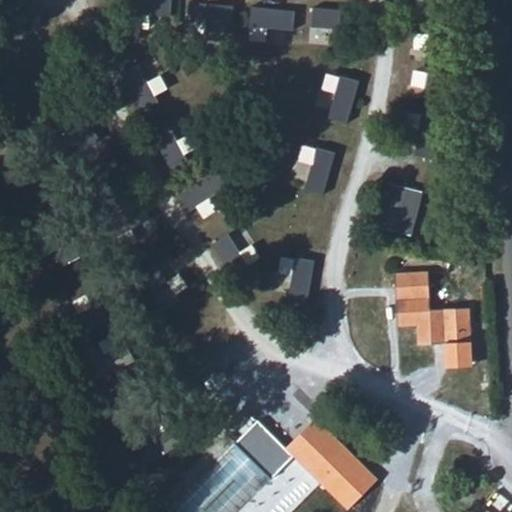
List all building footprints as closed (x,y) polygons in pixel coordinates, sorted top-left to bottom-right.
[(162,79),(149,49),(120,61),(132,91),(162,79)] [(151,116),(171,154),(196,140),(176,103),(151,116)] [(84,145),(93,164),(123,150),(114,131),(84,145)] [(327,195),(337,155),(320,150),(310,190),(327,195)] [(383,225),(419,236),(432,192),(395,181),(383,225)] [(191,193),(204,221),(221,214),(207,185),(191,193)] [(128,236),(158,225),(151,204),(120,215),(128,236)] [(231,234),(248,266),(266,257),(249,225),(231,234)] [(425,269),(413,270),(413,282),(425,281),(425,269)] [(413,270),(393,271),(394,285),(402,285),(402,306),(395,307),(395,324),(415,324),(416,342),(430,341),(430,332),(455,332),(456,340),(476,339),(476,313),(468,313),(453,314),(452,304),(426,305),(425,281),(413,282),(413,270)] [(279,310),(319,311),(319,289),(279,289),(279,310)] [(452,304),(453,314),(468,313),(467,304),(452,304)] [(430,332),(430,341),(456,340),(455,332),(430,332)] [(232,342),(204,359),(214,376),(242,359),(232,342)] [(249,428),(267,416),(247,388),(229,401),(249,428)] [(272,467),(286,483),(311,461),(297,445),(272,467)] [(320,511),(367,511),(368,511),(337,474),(308,497),(320,511)]
